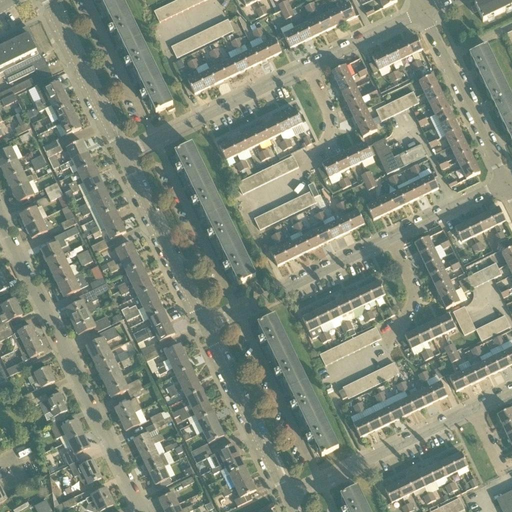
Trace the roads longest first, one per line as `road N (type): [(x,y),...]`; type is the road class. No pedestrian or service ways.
road 1 (residential): [(142,511),(0,215)]
road 2 (residential): [(238,311),(319,483)]
road 3 (residential): [(505,182),(422,11)]
road 4 (residential): [(287,498),(204,327)]
road 5 (residential): [(238,311),(155,141)]
road 6 (residential): [(204,327),(122,157)]
road 7 (residential): [(122,157),(46,0)]
road 8 (residential): [(319,483),(473,410)]
road 9 (residential): [(155,141),(307,67)]
road 10 (residential): [(238,311),(388,239)]
road 11 (residential): [(155,141),(87,0)]
road 12 (residential): [(388,239),(505,182)]
road 13 (residential): [(307,67),(422,11)]
road 14 (residential): [(386,350),(412,302),(388,239)]
road 15 (residential): [(301,176),(330,131),(307,67)]
